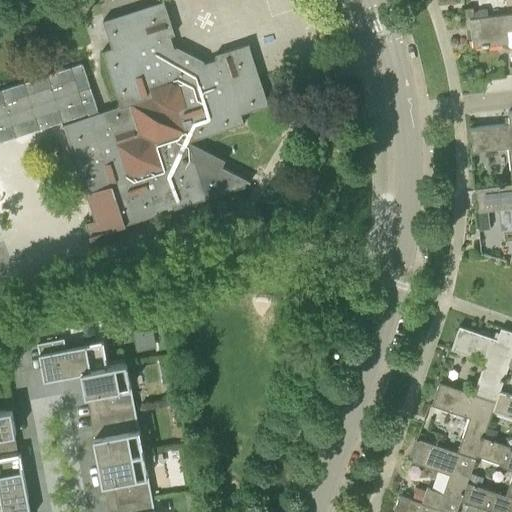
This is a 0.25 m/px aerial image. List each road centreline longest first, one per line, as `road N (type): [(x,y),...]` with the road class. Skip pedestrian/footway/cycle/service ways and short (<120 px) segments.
road 1 (residential): [(312,511),(393,284),(406,111)]
road 2 (residential): [(40,511),(19,395),(73,383),(99,511)]
